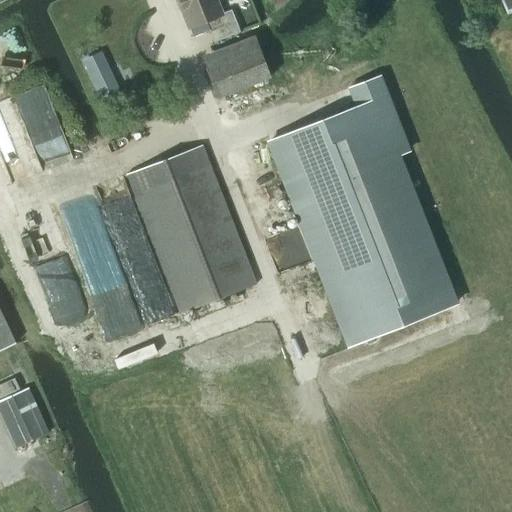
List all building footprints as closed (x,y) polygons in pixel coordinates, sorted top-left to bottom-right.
[(221,14),(214,0),(177,0),(189,29),(205,22),(213,44),(240,33),(231,10),(221,14)] [(511,0),(499,0),(507,17),(511,14),(511,0)] [(217,99),(269,79),(253,38),(201,58),(217,99)] [(101,51),(82,61),(102,104),(122,95),(101,51)] [(269,142),(349,347),(453,306),(395,158),(405,154),(376,79),(351,88),(358,107),(269,142)] [(146,100),(130,106),(136,123),(152,117),(146,100)] [(179,315),(255,285),(201,147),(126,176),(179,315)] [(0,351),(15,344),(0,313),(0,351)] [(0,416),(15,449),(48,434),(27,389),(0,401),(0,416)]
